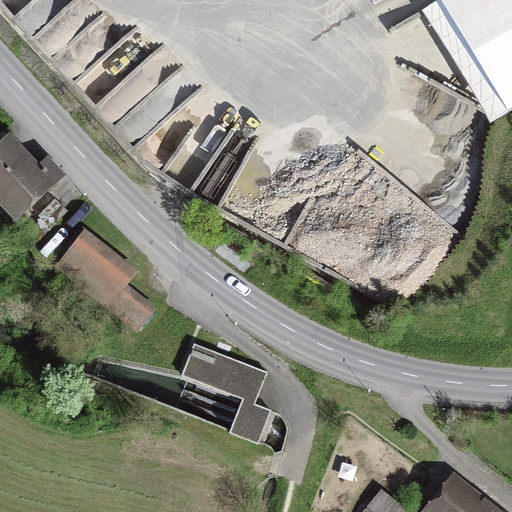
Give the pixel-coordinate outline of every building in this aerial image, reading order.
[(319,155),(279,127),(252,165),(292,193),(319,155)] [(61,175),(44,157),(31,169),(6,143),(0,147),(0,196),(18,215),(61,175)] [(49,231),(67,211),(55,200),(37,220),(49,231)] [(136,329),(151,310),(121,287),(134,271),(87,233),(59,268),(136,329)] [(229,433),(258,444),(271,411),(254,404),(267,373),(194,344),(182,376),(242,400),(229,433)] [(485,511),(447,482),(423,511),(485,511)]
